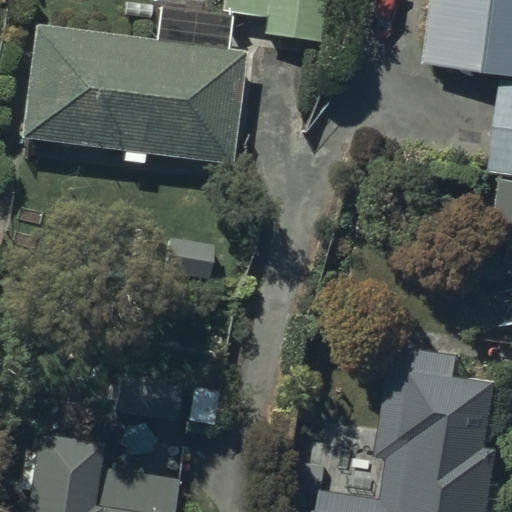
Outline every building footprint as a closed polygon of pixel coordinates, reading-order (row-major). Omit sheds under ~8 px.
[(317,0),(216,0),(216,9),(259,14),(257,33),(312,40),(317,0)] [(511,0),(435,0),(429,50),(511,60),(511,0)] [(245,62),(37,38),(25,143),(233,166),(245,62)] [(511,80),(497,78),(484,162),(511,166),(511,80)] [(511,179),(493,176),(480,263),(511,268),(511,179)] [(115,371),(110,409),(173,417),(178,379),(115,371)] [(486,385),(412,373),(404,421),(423,425),(408,511),(477,511),(488,448),(477,440),(486,385)] [(18,423),(6,511),(158,511),(168,442),(18,423)]
